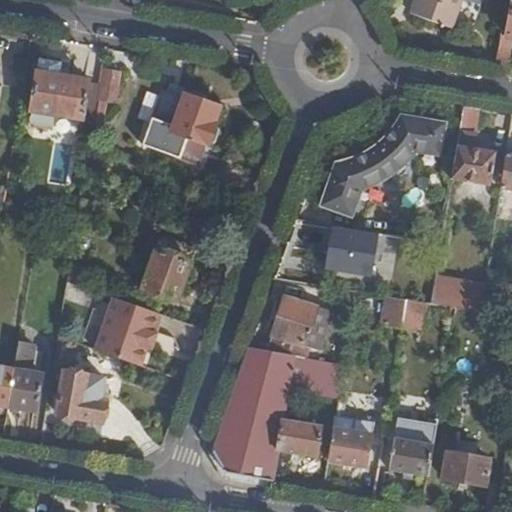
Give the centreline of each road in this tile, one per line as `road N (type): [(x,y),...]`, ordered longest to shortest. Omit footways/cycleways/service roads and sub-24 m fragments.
road 1 (residential): [(175,490),(310,101)]
road 2 (residential): [(0,4),(280,51)]
road 3 (residential): [(175,490),(0,461)]
road 4 (residential): [(370,66),(511,89)]
road 5 (residential): [(297,511),(175,490)]
